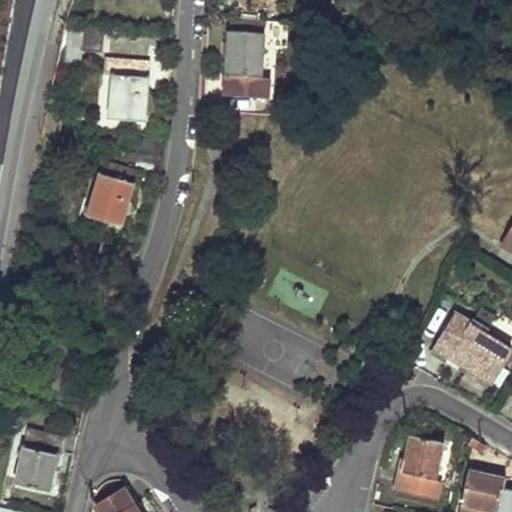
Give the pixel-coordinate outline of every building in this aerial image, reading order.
[(301,16),(300,25),(310,26),(312,17),(301,16)] [(269,100),(270,80),(262,79),(267,22),(232,18),(231,32),(230,32),(225,96),(269,100)] [(73,45),(103,46),(104,29),(74,27),(73,45)] [(109,62),(108,75),(113,75),(119,75),(120,63),(109,62)] [(110,119),(145,122),(146,110),(147,96),(149,65),(120,63),(119,75),(113,75),(110,119)] [(56,139),(57,139),(61,123),(59,119),(47,117),(43,137),(56,139)] [(164,158),(167,139),(131,133),(128,151),(164,158)] [(43,137),(40,153),(46,153),(52,153),(55,147),(56,139),(43,137)] [(159,179),(164,158),(128,151),(124,168),(111,164),(107,177),(100,175),(87,217),(121,227),(138,173),(159,179)] [(511,230),(502,246),(511,251),(511,230)] [(450,359),(492,386),(511,353),(469,327),(472,323),(456,313),(430,354),(446,364),(450,359)] [(18,391),(22,373),(8,370),(4,388),(18,391)] [(16,485),(49,492),(55,466),(55,464),(53,464),(55,456),(61,458),(66,437),(29,429),(16,485)] [(397,488),(438,497),(441,480),(436,479),(444,442),(411,435),(405,462),(404,463),(408,464),(406,473),(400,472),(397,488)] [(511,511),(511,489),(504,488),(506,479),(479,472),(478,476),(468,474),(462,504),(487,509),(499,511),(498,511),(511,511)] [(134,511),(134,510),(140,506),(138,502),(130,489),(97,507),(99,511),(134,511)]
